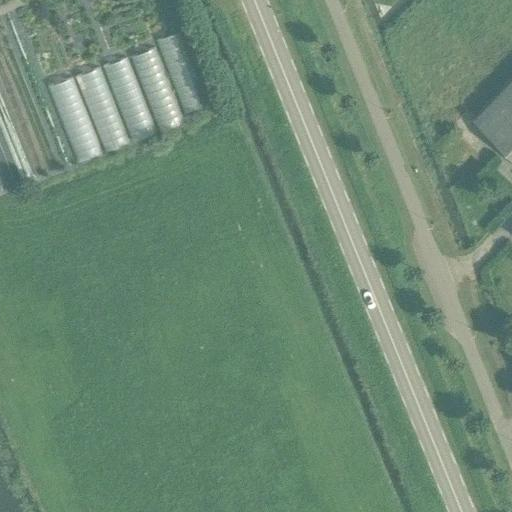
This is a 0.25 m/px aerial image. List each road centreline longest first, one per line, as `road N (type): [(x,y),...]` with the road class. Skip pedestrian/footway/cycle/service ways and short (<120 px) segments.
road 1 (secondary): [(459,511),(254,0)]
road 2 (residential): [(511,452),(331,0)]
